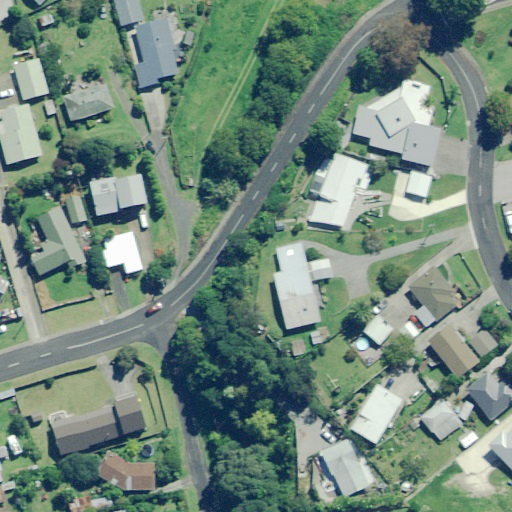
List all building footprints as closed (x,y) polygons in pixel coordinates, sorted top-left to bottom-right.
[(139,0),(114,0),(121,24),(144,18),(139,0)] [(141,86),(151,84),(159,82),(158,76),(178,71),(172,47),(177,46),(170,16),(137,24),(145,60),(136,62),(141,86)] [(14,85),(21,83),(26,98),(50,91),(39,58),(24,62),(8,67),(14,85)] [(405,80),(360,105),(354,135),(371,139),(370,146),(404,154),(403,162),(434,168),(440,141),(436,141),(438,130),(429,128),(433,107),(424,105),(429,86),(405,80)] [(107,81),(63,96),(71,120),(115,105),(107,81)] [(3,121),(0,121),(0,129),(9,163),(43,155),(30,101),(0,109),(3,121)] [(368,167),(336,155),(320,196),(336,202),(334,207),(318,202),(311,223),(332,225),(345,229),(353,208),(357,196),(351,194),(357,179),(363,181),(368,167)] [(434,178),(414,171),(407,190),(427,198),(434,178)] [(103,176),(102,173),(90,175),(98,214),(147,204),(141,172),(116,177),(115,174),(103,176)] [(86,218),(80,194),(65,198),(71,222),(86,218)] [(59,206),(36,218),(47,238),(35,245),(39,253),(31,257),(40,274),(67,261),(70,267),(86,259),(59,206)] [(143,266),(133,231),(103,239),(109,264),(124,260),(127,270),(143,266)] [(307,266),(302,245),(277,251),(282,275),(274,277),(287,332),(321,324),(311,283),(331,278),(327,261),(307,266)] [(440,286),(428,271),(409,287),(423,305),(414,312),(428,329),(457,304),(450,296),(457,290),(447,279),(440,286)] [(394,330),(380,315),(350,343),(371,364),(385,351),(378,344),(394,330)] [(420,333),(409,322),(399,332),(409,343),(420,333)] [(485,328),(471,340),(460,326),(456,329),(451,323),(426,343),(456,379),(481,359),(498,345),(485,328)] [(303,342),(284,345),(286,360),(305,357),(303,342)] [(497,382),(488,372),(467,389),(491,419),(511,401),(511,385),(504,376),(497,382)] [(402,402),(377,387),(351,429),(376,444),(402,402)] [(148,424),(138,394),(50,424),(60,454),(148,424)] [(462,423),(440,396),(429,405),(431,408),(420,417),(439,441),(462,423)] [(10,425),(1,429),(6,443),(0,445),(0,456),(0,458),(10,454),(14,465),(23,461),(10,425)] [(487,444),(511,469),(511,428),(507,434),(502,429),(487,444)] [(370,486),(348,441),(323,453),(344,498),(370,486)] [(110,448),(95,471),(124,489),(155,490),(156,464),(135,464),(110,448)] [(15,485),(13,480),(0,483),(0,501),(7,499),(3,488),(15,485)] [(481,495),(476,486),(465,492),(469,501),(481,495)] [(68,500),(71,511),(81,511),(95,509),(90,487),(76,491),(78,497),(68,500)]
